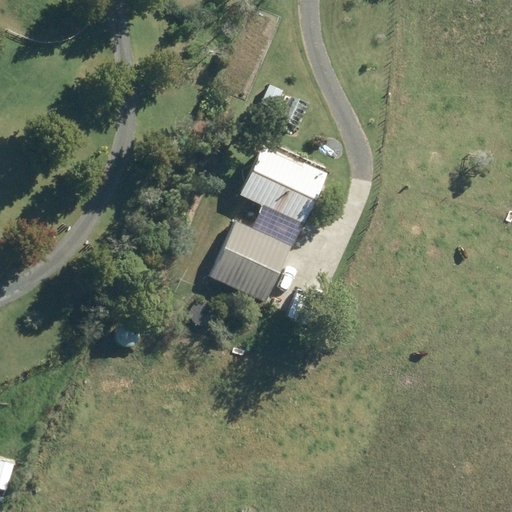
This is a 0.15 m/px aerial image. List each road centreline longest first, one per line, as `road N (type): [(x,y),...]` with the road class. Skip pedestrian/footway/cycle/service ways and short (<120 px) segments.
road 1 (track): [(122,0),(122,179),(55,269),(0,293)]
road 2 (track): [(299,313),(348,183),(316,71),(309,0)]
